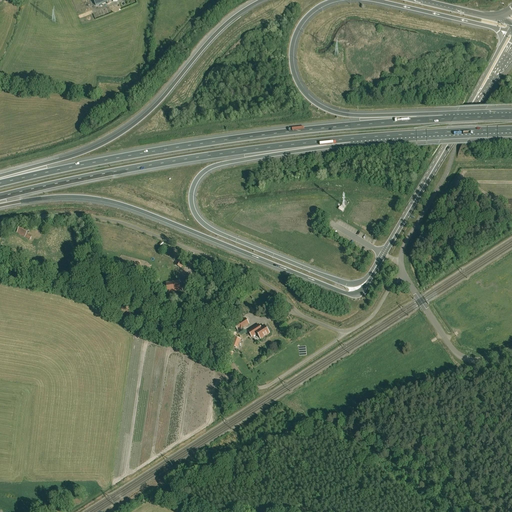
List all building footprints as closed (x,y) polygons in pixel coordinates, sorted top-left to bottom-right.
[(30,240),(32,237),(27,234),(29,229),(21,224),(17,233),(30,240)] [(181,268),(185,262),(177,258),(174,264),(181,268)] [(156,288),(160,284),(155,280),(151,283),(156,288)] [(167,292),(180,291),(179,281),(166,283),(167,292)] [(238,331),(248,324),(245,319),(234,325),(238,331)] [(269,332),(270,331),(269,330),(268,329),(267,330),(264,326),(261,328),(259,325),(248,331),(252,337),(257,334),(260,339),(269,334),(269,333),(269,332)] [(238,348),(241,339),(234,337),(231,346),(238,348)]
